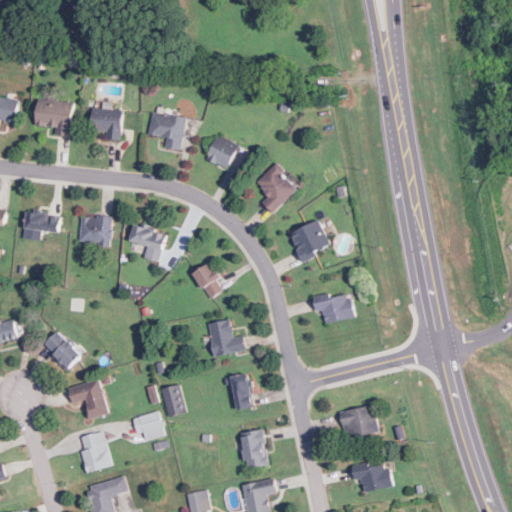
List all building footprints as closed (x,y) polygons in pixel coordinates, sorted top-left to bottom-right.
[(0,120),(17,122),(20,99),(0,96),(0,120)] [(37,125),(57,126),(57,134),(72,135),(74,100),(38,99),(37,125)] [(122,139),(124,109),(113,109),(113,101),(105,101),(105,108),(93,107),(92,131),(108,131),(107,139),(122,139)] [(181,149),(187,117),(153,111),(149,133),(168,137),(166,146),(181,149)] [(207,159),(228,169),(240,144),(218,134),(207,159)] [(269,192),(262,199),(275,212),(298,188),(282,173),(285,169),(277,161),(258,182),(269,192)] [(8,209),(0,208),(0,224),(6,225),(8,209)] [(25,238),(42,239),(43,230),(60,231),(61,214),(27,212),(25,238)] [(113,216),(82,215),(80,242),(112,244),(113,216)] [(304,262),(319,255),(317,251),(331,244),(319,219),(290,233),(304,262)] [(169,233),(146,226),(146,227),(135,224),(131,240),(149,245),(145,257),(160,261),(169,233)] [(211,298),(224,290),(218,279),(220,278),(210,262),(194,272),(211,298)] [(349,293),(331,297),(330,292),(314,296),(317,311),(323,310),(326,323),(355,317),(349,293)] [(0,320),(0,343),(21,339),(16,317),(0,320)] [(215,356),(247,349),(244,334),(235,336),(231,318),(208,323),(215,356)] [(53,354),(67,370),(83,355),(59,329),(46,342),(56,353),(53,354)] [(233,375),(237,409),(254,407),(250,373),(233,375)] [(74,403),(86,399),(92,418),(110,412),(99,378),(69,388),(74,403)] [(161,389),(170,416),(187,411),(179,383),(161,389)] [(380,431),(375,404),(340,411),(346,438),(380,431)] [(167,434),(159,410),(133,418),(138,434),(144,432),(147,440),(167,434)] [(246,467),(269,464),(264,428),(242,431),(246,467)] [(114,464),(104,430),(82,436),(86,449),(82,450),(88,472),(114,464)] [(393,485),(388,462),(371,466),(370,461),(352,465),(356,479),(362,478),(365,492),(393,485)] [(88,485),(94,511),(116,511),(112,495),(130,491),(126,475),(88,485)] [(271,511),(268,495),(278,493),(275,477),(243,484),(248,511),(271,511)] [(191,511),(197,511),(212,509),(208,488),(187,493),(191,511)]
